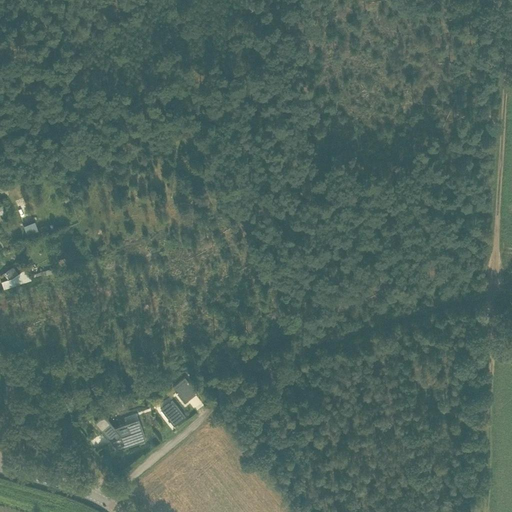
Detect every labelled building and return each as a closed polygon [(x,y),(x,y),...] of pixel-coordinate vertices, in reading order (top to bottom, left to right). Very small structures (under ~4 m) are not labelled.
[(17,207),(27,203),(23,191),(25,190),(23,185),(11,189),(13,194),(12,194),(15,203),(16,203),(17,207)] [(28,235),(40,231),(37,220),(25,224),(28,235)] [(3,273),(8,281),(18,275),(13,267),(3,273)] [(185,377),(173,386),(185,402),(197,392),(185,377)] [(160,409),(173,426),(185,417),(172,400),(160,409)] [(108,440),(113,438),(117,449),(145,439),(141,428),(145,426),(120,435),(103,415),(94,422),(109,439),(108,439),(108,440)]
